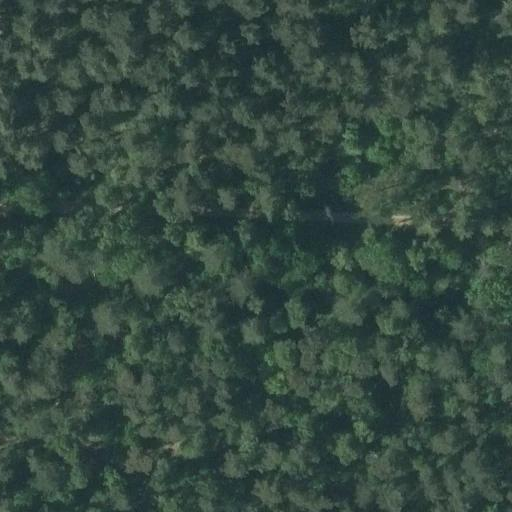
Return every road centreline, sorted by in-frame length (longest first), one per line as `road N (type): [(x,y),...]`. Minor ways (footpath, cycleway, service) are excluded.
road 1 (track): [(511,226),(0,202)]
road 2 (track): [(37,204),(57,0)]
